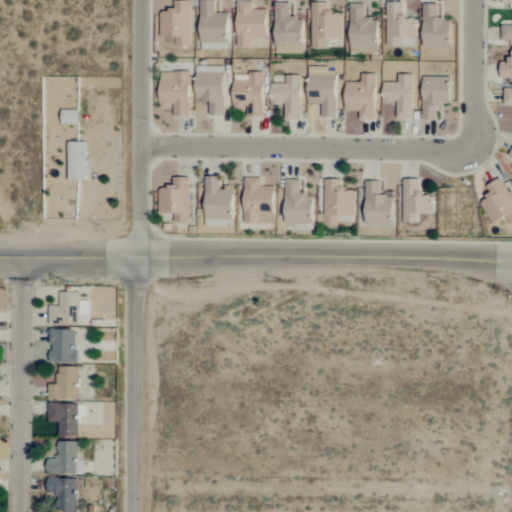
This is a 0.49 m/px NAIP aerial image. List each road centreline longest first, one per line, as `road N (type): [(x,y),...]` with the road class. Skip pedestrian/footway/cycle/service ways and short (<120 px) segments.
road 1 (residential): [(138,511),(140,0)]
road 2 (secondary): [(511,257),(0,257)]
road 3 (residential): [(140,147),(474,150)]
road 4 (residential): [(22,258),(20,511)]
road 5 (residential): [(474,0),(474,150)]
